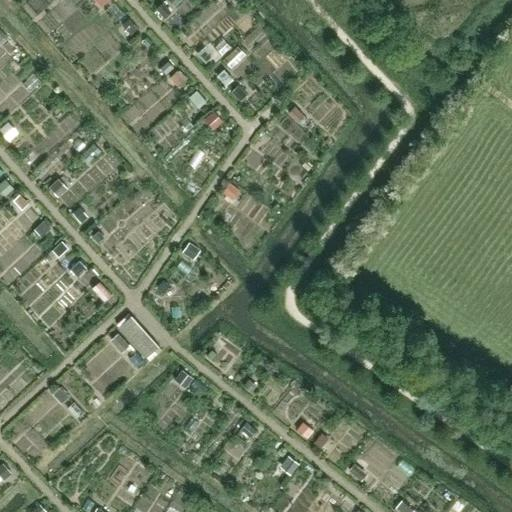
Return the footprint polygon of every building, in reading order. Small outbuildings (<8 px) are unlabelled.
[(120,56),(81,0),(32,0),(30,2),(42,20),(54,12),(64,27),(55,33),(68,51),(64,54),(73,67),(97,49),(108,65),(120,56)] [(414,0),(414,1),(434,13),(433,13),(460,30),(478,0),(414,0)] [(162,1),(155,7),(165,18),(171,12),(162,1)] [(129,18),(122,24),(131,34),(138,27),(129,18)] [(204,47),(197,53),(205,63),(213,57),(204,47)] [(229,72),(246,62),(240,52),(223,62),(229,72)] [(169,59),(160,67),(166,74),(175,66),(169,59)] [(177,69),(171,76),(180,85),(186,79),(177,69)] [(224,69),(217,75),(226,86),(234,80),(224,69)] [(238,85),(232,91),(240,100),(246,94),(238,85)] [(196,90),(189,96),(199,107),(206,101),(196,90)] [(294,106),(288,112),(298,121),(304,115),(294,106)] [(214,109),(207,115),(217,126),(224,120),(214,109)] [(204,121),(160,158),(174,175),(182,168),(199,188),(209,180),(197,165),(206,158),(212,166),(231,150),(214,129),(212,131),(204,121)] [(6,123),(0,128),(10,139),(16,133),(6,123)] [(76,185),(90,174),(82,164),(68,175),(76,185)] [(5,177),(0,182),(0,187),(8,195),(16,188),(5,177)] [(58,177),(49,186),(58,197),(68,188),(58,177)] [(230,182),(223,191),(234,199),(241,190),(230,182)] [(20,192),(13,198),(22,208),(28,202),(20,192)] [(81,206),(74,211),(82,221),(89,215),(81,206)] [(44,219),(34,228),(41,235),(50,226),(44,219)] [(98,229),(92,235),(98,242),(104,236),(98,229)] [(62,239),(52,249),(59,256),(69,247),(62,239)] [(189,241),(182,251),(194,259),(201,249),(189,241)] [(80,259),(70,268),(78,276),(88,267),(80,259)] [(163,279),(158,285),(165,291),(170,285),(163,279)] [(103,284),(95,291),(104,301),(112,294),(103,284)] [(162,349),(131,316),(119,327),(147,357),(154,350),(157,353),(162,349)] [(118,332),(110,339),(118,349),(126,341),(118,332)] [(208,367),(222,376),(233,358),(219,349),(208,367)] [(182,368),(176,376),(187,384),(193,376),(182,368)] [(249,379),(244,385),(251,391),(257,385),(249,379)] [(59,386),(53,391),(62,401),(69,395),(59,386)] [(66,416),(78,425),(85,417),(73,408),(66,416)] [(247,422),(241,428),(250,436),(255,430),(247,422)] [(171,443),(179,433),(166,423),(159,433),(171,443)] [(322,432),(314,442),(321,447),(329,437),(322,432)] [(289,455),(282,463),(293,472),(299,464),(289,455)] [(3,462),(0,464),(0,470),(6,478),(12,473),(3,462)] [(353,463),(348,469),(359,478),(365,472),(353,463)] [(402,499),(396,506),(402,511),(411,511),(414,509),(402,499)]
